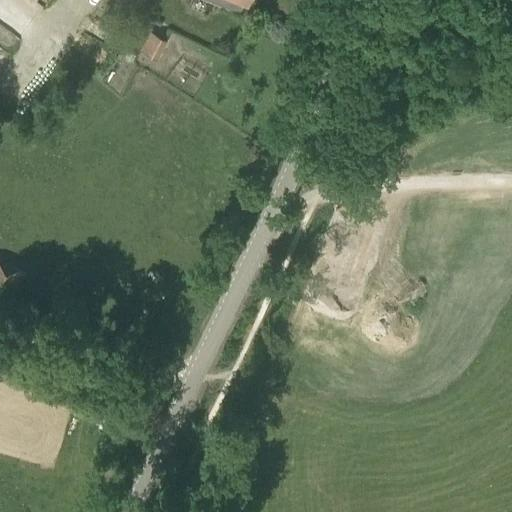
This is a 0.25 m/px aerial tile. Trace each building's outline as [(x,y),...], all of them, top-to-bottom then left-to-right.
[(109,0),(132,10),(135,1),(143,5),(145,0),(109,0)] [(21,38),(34,21),(18,8),(5,26),(21,38)] [(151,31),(141,49),(157,58),(167,40),(151,31)] [(31,77),(22,94),(40,103),(70,47),(50,36),(29,75),(31,77)] [(0,299),(11,305),(26,273),(0,259),(0,299)]
